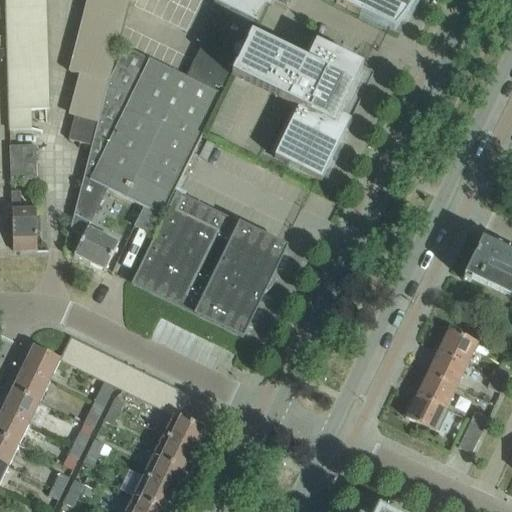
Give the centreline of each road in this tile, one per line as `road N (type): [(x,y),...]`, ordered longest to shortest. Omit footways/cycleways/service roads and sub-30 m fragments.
road 1 (secondary): [(477,0),(277,413)]
road 2 (residential): [(21,308),(62,311),(277,413)]
road 3 (secondary): [(326,436),(441,200)]
road 4 (residential): [(477,505),(326,436)]
road 5 (secondary): [(441,200),(511,56)]
